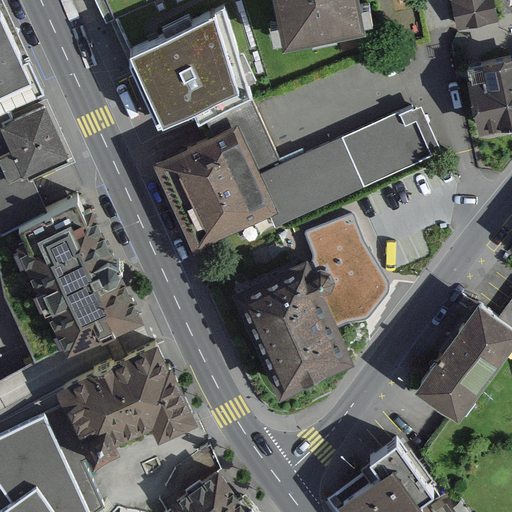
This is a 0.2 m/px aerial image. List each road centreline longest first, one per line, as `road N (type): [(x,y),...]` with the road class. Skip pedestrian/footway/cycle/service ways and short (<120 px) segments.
road 1 (primary): [(278,479),(230,412),(42,0)]
road 2 (tertiary): [(511,198),(329,436),(278,479)]
road 3 (residential): [(0,325),(14,384),(89,511)]
